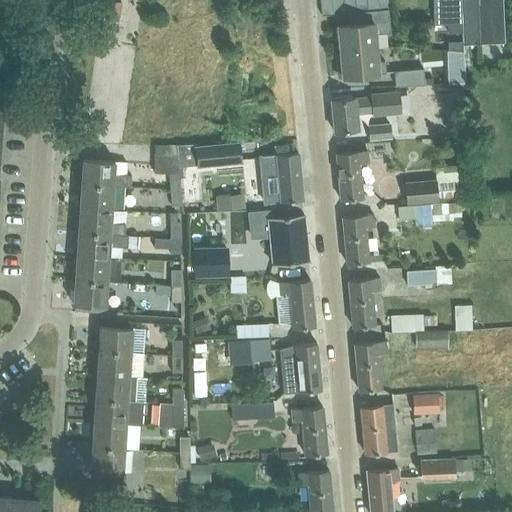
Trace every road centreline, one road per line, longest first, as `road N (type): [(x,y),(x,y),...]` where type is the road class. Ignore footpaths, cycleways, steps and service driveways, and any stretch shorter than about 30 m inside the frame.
road 1 (residential): [(350,511),(295,0)]
road 2 (residential): [(36,287),(53,29),(47,0)]
road 3 (residential): [(0,473),(49,473),(59,449),(64,350),(58,322),(34,317)]
